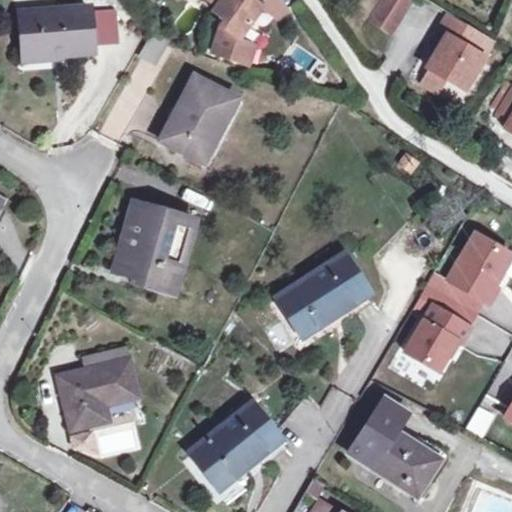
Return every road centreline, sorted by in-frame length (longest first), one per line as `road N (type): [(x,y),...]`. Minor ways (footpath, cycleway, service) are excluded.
road 1 (residential): [(511,195),(393,120),(307,0)]
road 2 (residential): [(0,355),(63,221),(67,194),(49,168),(0,139)]
road 3 (residential): [(139,511),(0,430)]
road 4 (residential): [(275,511),(344,392)]
